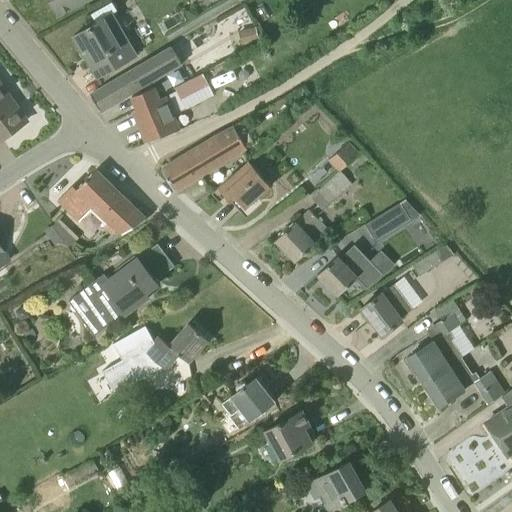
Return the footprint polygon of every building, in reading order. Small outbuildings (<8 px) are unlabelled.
[(49,0),(57,15),(85,0),(49,0)] [(101,76),(118,66),(135,56),(111,14),(73,37),(82,52),(86,50),(101,76)] [(240,27),(241,38),(258,36),(257,26),(240,27)] [(144,86),(172,70),(181,65),(172,48),(120,77),(89,95),(98,110),(137,88),(144,86)] [(175,90),(176,91),(177,92),(159,100),(154,88),(131,97),(137,110),(133,112),(146,142),(180,130),(173,115),(213,95),(203,75),(175,90)] [(0,140),(26,121),(10,100),(0,86),(0,140)] [(245,148),(245,147),(253,143),(244,128),(236,132),(235,128),(218,136),(161,169),(174,190),(195,178),(245,148)] [(339,173),(341,172),(359,155),(348,142),(327,161),(337,172),(339,173)] [(218,188),(222,192),(229,201),(234,196),(244,208),(270,186),(248,162),(226,181),(218,188)] [(58,200),(79,221),(92,207),(104,218),(122,235),(145,219),(95,170),(76,189),(72,185),(58,200)] [(351,184),(341,172),(339,173),(337,172),(319,188),(318,187),(309,195),(322,210),(351,184)] [(382,214),(396,234),(419,218),(407,201),(403,204),(401,201),(382,214)] [(294,261),(315,243),(328,231),(309,210),(296,222),(295,221),(275,240),(294,261)] [(59,219),(51,225),(62,241),(68,248),(78,238),(59,219)] [(412,265),(419,275),(453,254),(446,243),(412,265)] [(79,292),(79,293),(92,309),(80,318),(94,336),(124,314),(146,298),(143,294),(156,284),(154,282),(174,267),(157,244),(137,259),(109,281),(103,274),(79,292)] [(317,274),(317,275),(337,295),(357,276),(368,288),(382,274),(371,262),(370,264),(350,244),(337,256),(337,255),(317,274)] [(0,266),(9,260),(0,246),(0,266)] [(402,320),(400,318),(411,309),(394,286),(382,294),(381,293),(361,308),(381,335),(402,320)] [(432,341),(406,357),(422,382),(448,365),(458,358),(447,341),(453,338),(449,331),(459,324),(454,317),(460,313),(451,298),(434,309),(441,319),(435,323),(442,335),(432,341)] [(189,323),(169,346),(158,336),(145,351),(156,361),(165,369),(178,354),(188,362),(207,339),(189,323)] [(111,340),(125,365),(144,353),(130,329),(111,340)] [(87,356),(101,380),(119,369),(105,345),(87,356)] [(458,358),(448,365),(422,382),(438,406),(463,390),(463,389),(473,383),(487,404),(504,393),(490,371),(479,378),(475,372),(470,376),(458,358)] [(249,421),(258,414),(274,401),(265,390),(272,385),(262,373),(246,385),(222,404),(231,416),(240,409),(249,421)] [(511,389),(502,396),(509,407),(485,423),(507,456),(511,452),(511,389)] [(280,460),(293,452),(311,443),(303,428),(308,426),(301,411),(283,421),(264,431),(280,460)] [(327,511),(346,500),(364,490),(348,462),(306,486),(314,499),(319,496),(327,511)] [(397,511),(390,500),(371,511),(397,511)]
